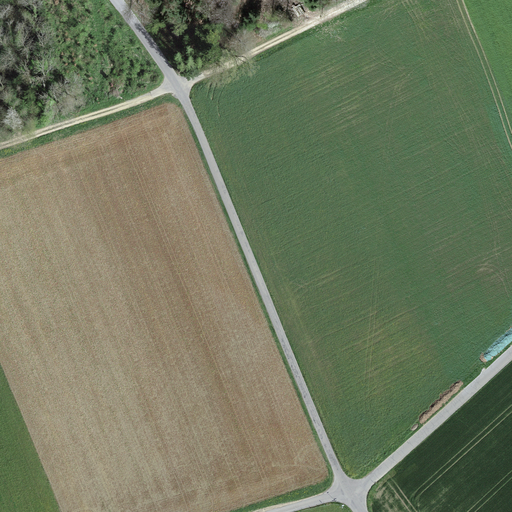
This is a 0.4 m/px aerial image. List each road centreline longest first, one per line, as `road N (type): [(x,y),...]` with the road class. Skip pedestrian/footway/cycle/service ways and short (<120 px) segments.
road 1 (unclassified): [(343,497),(172,89),(114,0)]
road 2 (track): [(359,0),(172,89),(0,148)]
road 3 (unclassified): [(343,497),(511,349)]
